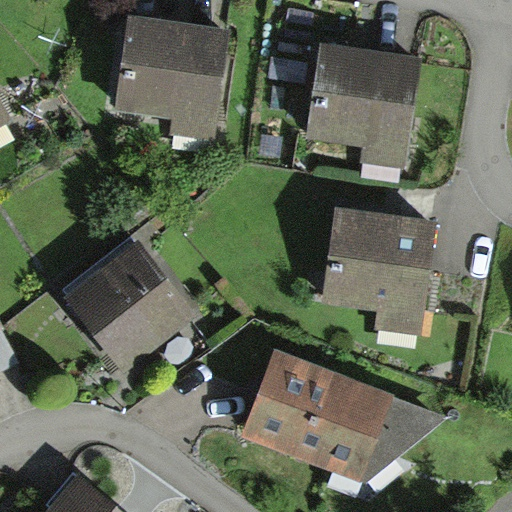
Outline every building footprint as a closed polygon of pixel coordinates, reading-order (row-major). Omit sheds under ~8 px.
[(174,21),(128,15),(116,110),(172,117),(169,135),(215,141),(230,28),(174,21)] [(366,49),(320,43),(307,138),(363,145),(361,162),(406,168),(421,56),(366,49)] [(0,100),(0,127),(11,121),(0,100)] [(438,221),(336,207),(323,303),(378,310),(375,329),(422,335),(434,249),(438,221)] [(124,373),(200,313),(141,238),(64,298),(98,341),(124,373)] [(0,372),(20,362),(0,324),(0,372)] [(395,394),(276,349),(242,438),(360,483),(361,481),(394,396),(395,394)] [(447,417),(394,396),(361,481),(366,482),(447,417)] [(50,509),(78,477),(73,473),(46,505),(50,509)] [(48,511),(123,511),(80,475),(78,477),(50,509),(48,511)]
